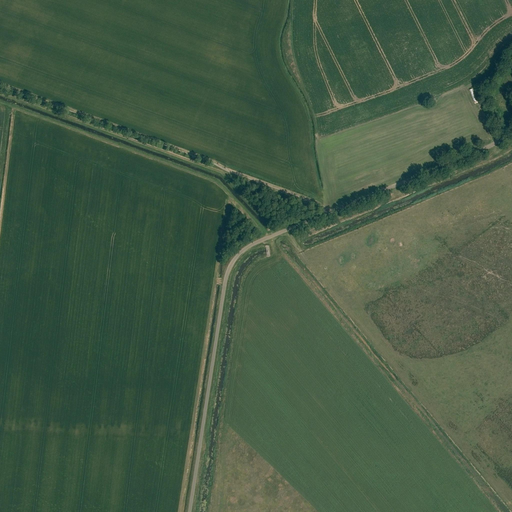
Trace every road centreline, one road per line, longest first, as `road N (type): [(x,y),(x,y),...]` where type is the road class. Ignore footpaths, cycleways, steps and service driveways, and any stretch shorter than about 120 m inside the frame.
road 1 (unclassified): [(190,511),(225,280),(236,256),(485,147),(511,122)]
road 2 (track): [(220,168),(289,244),(511,147)]
